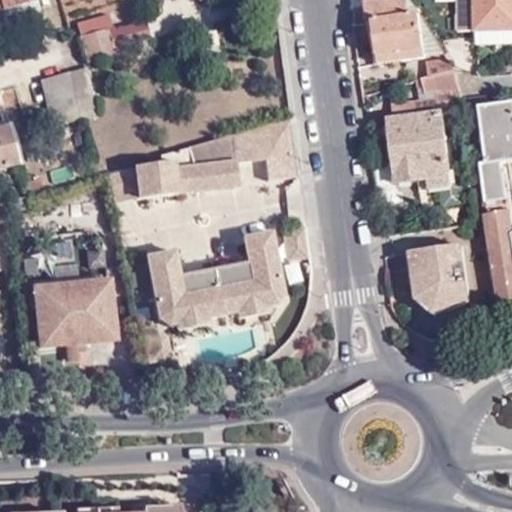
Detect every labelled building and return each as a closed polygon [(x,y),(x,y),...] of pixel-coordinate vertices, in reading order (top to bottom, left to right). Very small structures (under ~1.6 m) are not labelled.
[(0,0),(0,18),(3,17),(2,10),(37,1),(36,0),(0,0)] [(411,0),(398,0),(385,2),(365,5),(373,64),(425,58),(418,12),(411,0)] [(455,0),(456,29),(476,29),(475,0),(455,0)] [(476,29),(511,29),(511,0),(475,0),(476,29)] [(425,58),(445,56),(418,12),(425,58)] [(511,29),(476,29),(475,45),(511,44),(511,29)] [(81,37),(87,63),(113,55),(107,31),(81,37)] [(454,69),(458,68),(453,57),(447,58),(454,69)] [(434,62),(436,75),(454,69),(447,58),(434,62)] [(69,72),(81,120),(97,116),(85,68),(69,72)] [(459,87),(459,84),(458,68),(454,69),(436,75),(430,77),(421,79),(423,90),(417,92),(419,102),(389,106),(391,121),(386,122),(389,150),(381,152),(383,163),(390,162),(393,181),(391,182),(392,188),(427,183),(428,192),(450,190),(441,114),(454,113),(453,102),(461,100),(459,87)] [(81,120),(69,72),(40,80),(50,126),(81,120)] [(511,105),(481,109),(486,164),(502,162),(511,160),(511,105)] [(267,183),(298,179),(290,119),(231,136),(235,165),(265,162),(267,183)] [(0,169),(20,164),(11,127),(0,130),(0,169)] [(235,165),(231,136),(178,153),(181,165),(132,172),(136,202),(238,189),(235,165)] [(511,230),(502,162),(486,164),(480,165),(505,320),(511,317),(511,230)] [(132,172),(107,174),(113,205),(136,202),(132,172)] [(225,317),(240,314),(239,307),(268,302),(269,308),(278,307),(285,295),(274,234),(245,239),(250,264),(216,271),(225,317)] [(462,249),(410,256),(417,304),(435,318),(470,305),(462,249)] [(210,319),(225,317),(216,271),(181,278),(177,253),(148,258),(161,320),(172,327),(181,326),(180,321),(209,314),(210,319)] [(106,323),(116,321),(113,282),(105,283),(107,310),(104,311),(106,323)] [(118,342),(116,321),(106,323),(104,311),(107,310),(105,283),(36,289),(41,350),(118,342)] [(239,307),(240,314),(241,319),(270,313),(269,308),(268,302),(239,307)] [(212,325),(210,319),(209,314),(180,321),(181,326),(182,332),(212,325)]
